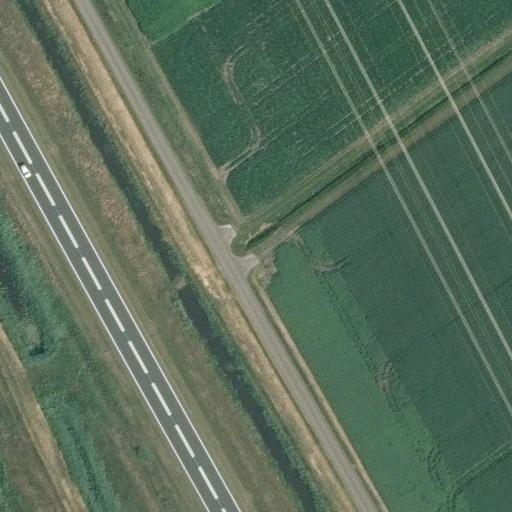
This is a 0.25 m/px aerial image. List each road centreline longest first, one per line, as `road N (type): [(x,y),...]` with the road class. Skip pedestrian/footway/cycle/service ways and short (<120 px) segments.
road 1 (unclassified): [(374,511),(80,0)]
road 2 (trunk): [(230,511),(0,91)]
